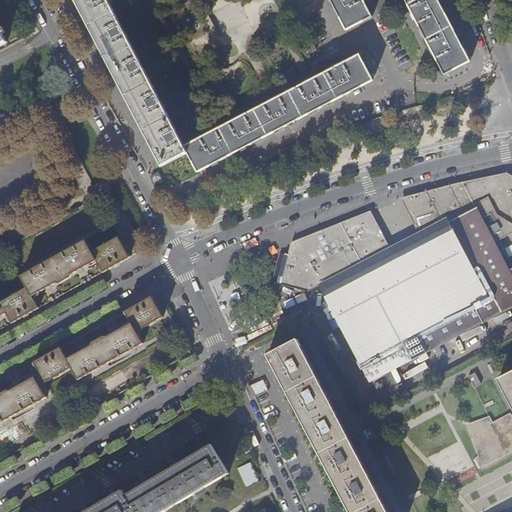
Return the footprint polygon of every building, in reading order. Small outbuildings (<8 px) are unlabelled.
[(108,0),(76,0),(163,166),(189,153),(199,172),(373,80),(369,73),(364,64),(360,55),(185,147),(108,0)] [(330,0),(346,30),(371,17),(362,0),(330,0)] [(437,0),(405,0),(444,73),(469,61),(437,0)] [(0,44),(20,33),(5,4),(0,6),(0,44)] [(312,43),(301,49),(305,57),(316,51),(312,43)] [(368,62),(364,64),(369,73),(373,71),(368,62)] [(214,98),(208,102),(211,108),(215,107),(213,104),(216,102),(214,98)] [(338,322),(398,292),(495,241),(488,227),(496,223),(504,237),(511,232),(511,177),(507,175),(469,182),(442,188),(408,197),(404,199),(421,232),(390,248),(371,213),(338,226),(294,244),(291,254),(283,284),(308,289),(319,284),(332,277),(337,286),(323,293),(338,322)] [(127,235),(145,226),(122,184),(104,194),(127,235)] [(412,356),(511,303),(511,263),(499,240),(504,237),(496,223),(488,227),(495,241),(398,292),(338,322),(364,372),(367,378),(412,356)] [(93,248),(104,243),(100,234),(89,239),(93,248)] [(97,260),(103,272),(130,257),(119,237),(92,251),(86,240),(21,276),(27,288),(0,302),(0,316),(7,313),(12,322),(12,323),(39,308),(39,307),(33,296),(97,260)] [(283,284),(291,254),(286,253),(278,282),(283,284)] [(323,293),(337,286),(332,277),(319,284),(323,293)] [(152,296),(125,312),(131,323),(68,359),(61,347),(35,362),(40,372),(33,376),(34,378),(0,396),(0,423),(47,397),(40,386),(72,368),(79,379),(143,343),(137,332),(163,317),(152,296)] [(349,511),(387,511),(297,339),(267,355),(349,511)] [(475,370),(469,374),(475,385),(481,382),(475,370)] [(511,371),(498,378),(511,404),(511,371)] [(268,390),(262,379),(249,385),(253,394),(254,396),(268,390)] [(511,417),(509,412),(491,421),(489,417),(467,425),(478,455),(475,456),(480,465),(511,448),(511,417)] [(378,435),(372,424),(363,429),(367,436),(370,435),(372,439),(378,435)] [(162,511),(229,474),(212,444),(125,496),(122,490),(84,511),(162,511)] [(250,484),(260,479),(252,461),(242,466),(250,484)]
